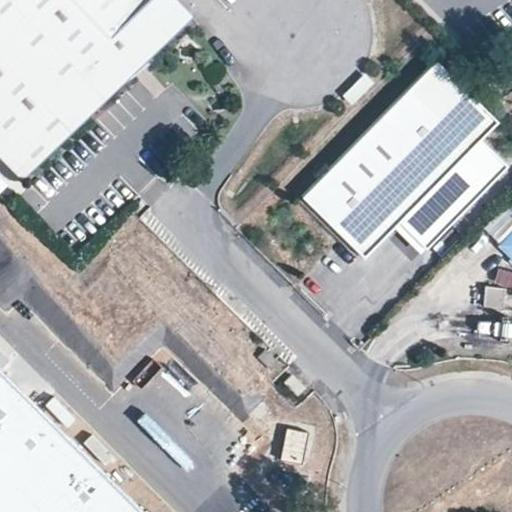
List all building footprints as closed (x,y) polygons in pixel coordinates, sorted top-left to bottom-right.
[(0,0),(0,151),(26,179),(197,16),(182,0),(0,0)] [(434,65),(303,196),(363,256),(494,125),(434,65)] [(0,167),(0,183),(6,190),(14,182),(0,167)] [(510,289),(490,287),(488,307),(508,309),(510,289)] [(0,511),(137,511),(0,374),(0,511)] [(291,375),(283,382),(297,396),(304,388),(291,375)] [(287,430),(283,464),(306,466),(309,432),(287,430)]
